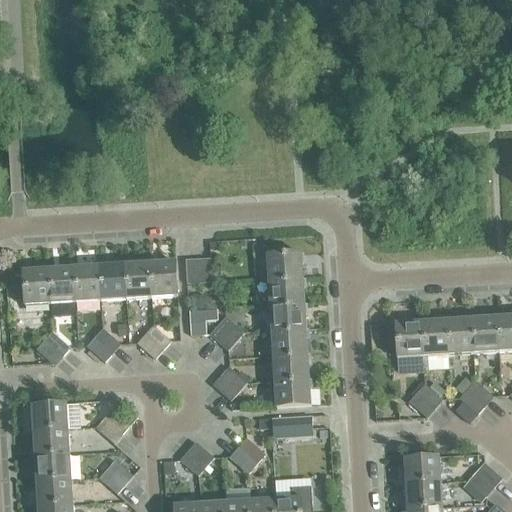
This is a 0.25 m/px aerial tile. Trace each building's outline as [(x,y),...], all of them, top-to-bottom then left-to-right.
[(266,257),(267,283),(303,281),(301,255),(266,257)] [(209,260),(197,261),(198,285),(211,284),(209,260)] [(198,285),(197,261),(185,262),(186,286),(198,285)] [(175,263),(149,265),(151,300),(177,298),(175,263)] [(149,265),(124,266),(126,301),(151,300),(149,265)] [(124,266),(98,268),(101,303),(126,301),(124,266)] [(98,268),(73,269),(75,305),(101,303),(98,268)] [(73,269),(48,271),(50,306),(75,305),(73,269)] [(50,306),(48,271),(22,272),(24,302),(24,308),(50,306)] [(22,272),(6,273),(6,283),(13,283),(15,302),(24,302),(22,272)] [(267,283),(269,308),(304,306),(303,281),(267,283)] [(201,296),(195,307),(207,313),(211,313),(215,304),(201,296)] [(269,308),(270,333),(306,331),(304,306),(269,308)] [(207,313),(190,314),(191,338),(206,337),(205,323),(217,323),(217,313),(211,313),(207,313)] [(511,317),(496,319),(498,354),(511,353),(511,317)] [(209,337),(218,345),(234,327),(225,319),(209,337)] [(496,319),(471,321),(473,356),(498,354),(496,319)] [(471,321),(446,322),(448,357),(473,356),(471,321)] [(446,322),(420,324),(423,359),(448,357),(446,322)] [(423,359),(420,324),(382,326),(384,350),(396,349),(396,360),(423,359)] [(127,326),(117,327),(118,340),(127,340),(127,326)] [(234,327),(218,345),(227,353),(243,335),(234,327)] [(152,328),(144,337),(162,353),(171,344),(152,328)] [(102,331),(94,340),(112,356),(120,347),(102,331)] [(270,333),(272,359),(307,356),(306,331),(270,333)] [(52,334),(44,343),(62,359),(70,350),(52,334)] [(162,353),(144,337),(137,346),(154,362),(162,353)] [(112,356),(94,340),(86,349),(104,365),(112,356)] [(62,359),(44,343),(36,352),(54,368),(62,359)] [(272,359),(273,384),(309,382),(307,356),(272,359)] [(212,387),(221,395),(237,377),(228,369),(212,387)] [(240,374),(237,377),(246,385),(249,382),(240,374)] [(237,377),(221,395),(230,403),(246,385),(237,377)] [(309,382),(273,384),(275,410),(310,408),(309,382)] [(475,383),(467,392),(485,408),(493,399),(475,383)] [(424,386),(416,395),(434,411),(442,402),(424,386)] [(467,392),(459,401),(477,417),(485,408),(467,392)] [(434,411),(416,395),(408,404),(426,420),(434,411)] [(459,401),(451,410),(469,426),(477,417),(459,401)] [(31,408),(32,434),(67,432),(66,406),(31,408)] [(111,412),(103,421),(121,437),(129,428),(111,412)] [(311,419),(272,421),(273,441),(313,439),(311,419)] [(121,437),(103,421),(95,430),(113,446),(121,437)] [(32,434),(34,459),(69,457),(67,432),(32,434)] [(245,441),(238,450),(256,466),(263,457),(245,441)] [(195,444),(187,453),(205,469),(213,460),(195,444)] [(256,466),(238,450),(230,459),(248,475),(256,466)] [(205,469),(187,453),(179,462),(197,478),(205,469)] [(34,459),(35,484),(71,482),(69,457),(34,459)] [(403,461),(405,487),(440,485),(438,459),(403,461)] [(114,462),(107,471),(125,487),(132,478),(114,462)] [(174,465),(163,465),(163,476),(174,476),(174,465)] [(483,465),(475,474),(493,490),(501,481),(483,465)] [(125,487),(107,471),(99,480),(117,496),(125,487)] [(493,490),(475,474),(467,483),(485,499),(493,490)] [(35,484),(37,510),(72,507),(71,482),(35,484)] [(405,487),(406,511),(408,511),(441,510),(440,485),(405,487)] [(274,501),(275,511),(311,511),(310,489),(274,491),(274,501)] [(249,503),(249,511),(275,511),(274,501),(249,503)] [(249,511),(249,503),(224,504),(224,511),(249,511)]
